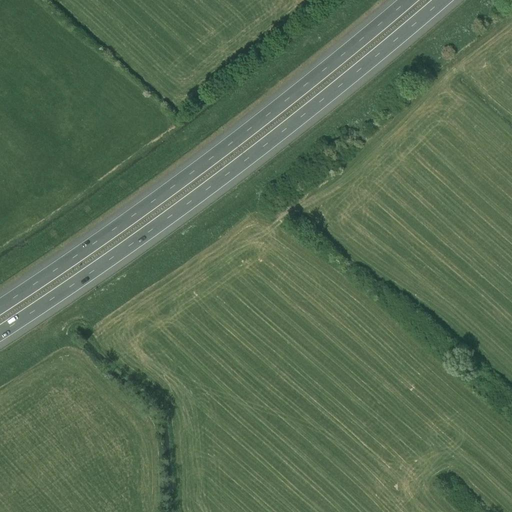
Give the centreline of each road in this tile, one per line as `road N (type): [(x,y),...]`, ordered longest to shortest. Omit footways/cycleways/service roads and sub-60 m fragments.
road 1 (motorway): [(0,333),(246,159),(441,0)]
road 2 (motorway): [(407,0),(232,141),(0,306)]
